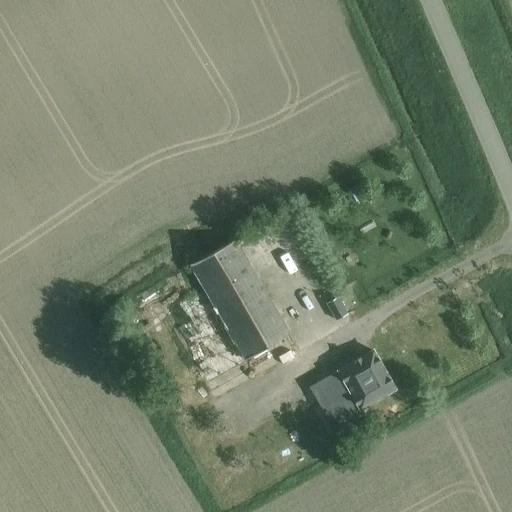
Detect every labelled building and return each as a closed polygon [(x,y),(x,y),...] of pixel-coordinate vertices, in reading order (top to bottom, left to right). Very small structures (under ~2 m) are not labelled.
[(287,267),(286,238),(256,238),(257,268),(287,267)] [(193,264),(245,359),(291,334),(257,273),(238,239),(193,264)] [(269,273),(275,283),(293,272),(288,263),(269,273)] [(338,297),(326,303),(336,320),(347,314),(347,313),(338,297)] [(373,354),(336,374),(357,412),(393,391),(373,354)] [(336,374),(310,389),(334,431),(360,417),(357,412),(336,374)]
